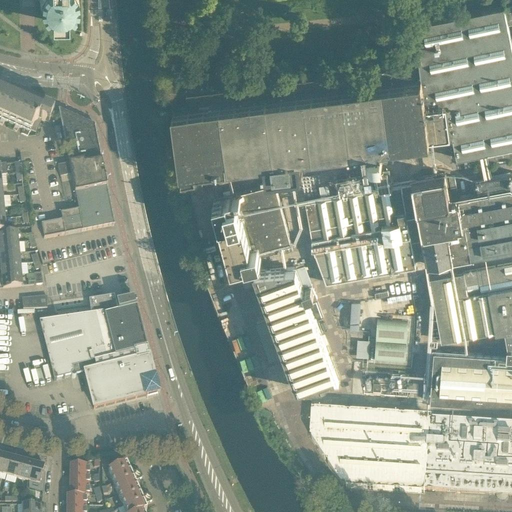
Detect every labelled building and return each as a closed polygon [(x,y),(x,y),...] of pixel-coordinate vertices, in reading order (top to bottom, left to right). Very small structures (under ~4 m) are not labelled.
[(78,0),(39,0),(39,3),(40,6),(41,9),(43,11),(45,14),(48,16),(51,17),(51,21),(67,21),(67,17),(70,16),(72,14),(74,12),(75,9),(77,7),(77,4),(78,1),(78,0)] [(511,43),(508,24),(503,0),(502,0),(504,5),(415,23),(422,56),(170,88),(181,169),(183,169),(183,175),(197,173),(196,167),(213,164),(266,158),(268,173),(300,169),(300,165),(359,158),(359,157),(383,154),(382,143),(452,134),(457,157),(486,151),(488,161),(511,156),(511,43)] [(511,0),(503,0),(508,24),(511,22),(511,0)] [(0,125),(2,127),(4,122),(14,127),(12,131),(16,133),(18,128),(22,130),(23,128),(35,133),(40,121),(44,123),(46,119),(49,121),(53,111),(43,107),(41,111),(0,92),(0,125)] [(94,126),(58,111),(69,165),(57,167),(60,179),(71,177),(74,195),(75,195),(77,207),(78,211),(60,215),(61,222),(60,222),(50,224),(40,226),(43,240),(64,236),(64,237),(114,227),(94,126)] [(511,171),(506,173),(477,178),(479,192),(459,195),(460,198),(450,200),(445,172),(412,178),(422,235),(423,235),(428,264),(511,248),(511,171)] [(452,191),(457,189),(455,175),(449,176),(452,191)] [(61,179),(62,185),(72,183),(70,177),(61,179)] [(244,190),(261,256),(292,248),(275,182),(244,190)] [(326,281),(416,265),(410,236),(411,236),(401,183),(330,196),(328,183),(320,184),(321,198),(306,201),(315,253),(316,253),(326,281)] [(244,190),(224,195),(215,198),(232,265),(261,258),(261,256),(244,190)] [(0,234),(0,245),(17,244),(16,233),(0,234)] [(0,256),(18,255),(17,244),(0,245),(0,256)] [(19,265),(18,255),(0,256),(0,262),(0,267),(19,265)] [(497,330),(505,329),(511,327),(511,262),(431,277),(437,314),(438,321),(442,340),(497,330)] [(19,265),(0,267),(1,278),(20,276),(19,265)] [(307,386),(339,384),(308,299),(317,298),(312,284),(303,284),(296,266),(255,270),(298,387),(307,386)] [(35,286),(42,285),(41,274),(34,275),(35,286)] [(22,287),(20,276),(1,278),(2,289),(22,287)] [(47,304),(47,298),(38,299),(39,309),(47,309),(47,304)] [(48,322),(39,323),(53,382),(71,378),(71,377),(71,376),(72,375),(73,375),(74,375),(75,375),(75,376),(75,377),(82,375),(84,374),(93,410),(157,394),(148,359),(147,358),(147,357),(145,352),(146,350),(135,310),(117,314),(115,304),(114,298),(89,302),(91,315),(48,322)] [(22,300),(22,311),(31,310),(30,299),(22,300)] [(31,310),(39,309),(38,299),(30,299),(31,310)] [(132,300),(115,304),(117,314),(135,310),(136,310),(133,300),(132,300)] [(349,300),(347,328),(357,328),(359,301),(349,300)] [(311,304),(317,319),(322,318),(316,302),(311,304)] [(407,321),(378,319),(375,360),(404,362),(407,321)] [(511,327),(505,329),(508,347),(483,345),(483,353),(435,350),(431,399),(511,404),(511,327)] [(357,339),(356,357),(368,357),(369,340),(357,339)] [(511,426),(431,421),(431,418),(325,411),(315,410),(312,410),(312,413),(311,413),(310,434),(310,437),(313,439),(312,440),(341,486),(343,488),(346,489),(367,490),(367,489),(373,490),(394,492),(394,491),(400,491),(400,492),(421,494),(421,493),(425,493),(424,491),(431,491),(511,496),(511,426)] [(0,475),(6,477),(11,458),(0,455),(0,475)] [(17,480),(22,461),(11,458),(6,477),(17,480)] [(28,483),(33,464),(22,461),(17,480),(28,483)] [(44,467),(33,464),(28,483),(39,486),(44,467)] [(139,476),(141,475),(140,472),(135,470),(135,469),(132,470),(131,472),(129,473),(126,465),(116,469),(107,473),(118,497),(136,488),(133,481),(134,480),(137,481),(139,480),(138,478),(139,476)] [(69,466),(69,476),(89,476),(89,466),(69,466)] [(88,486),(89,476),(69,476),(69,486),(88,486)] [(88,497),(88,486),(69,486),(69,497),(88,497)] [(149,499),(151,498),(150,495),(146,494),(145,492),(142,493),(141,495),(139,496),(136,488),(118,497),(124,511),(145,511),(146,511),(143,504),(145,503),(147,504),(150,503),(149,501),(149,499)] [(88,497),(69,497),(66,497),(66,507),(86,507),(86,497),(88,497)]
